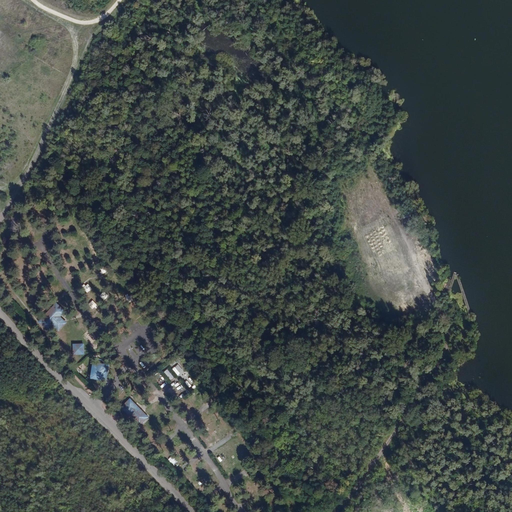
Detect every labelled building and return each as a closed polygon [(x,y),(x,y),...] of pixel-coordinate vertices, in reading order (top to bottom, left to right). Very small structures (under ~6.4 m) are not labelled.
[(87,292),(92,289),(88,284),(83,287),(87,292)] [(99,296),(104,300),(108,295),(103,291),(99,296)] [(56,303),(38,322),(47,330),(50,326),(57,333),(66,323),(59,317),(65,311),(56,303)] [(73,344),(73,355),(84,354),(83,344),(73,344)] [(92,362),(89,379),(106,381),(109,365),(92,362)] [(178,364),(172,368),(176,374),(182,370),(178,364)] [(120,410),(139,428),(150,418),(130,399),(120,410)] [(191,473),(186,477),(190,482),(194,478),(191,473)] [(193,486),(200,479),(198,477),(191,484),(193,486)]
